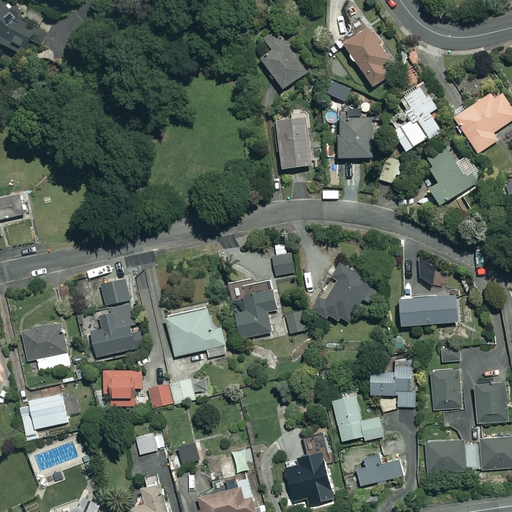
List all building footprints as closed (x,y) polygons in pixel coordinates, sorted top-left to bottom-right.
[(22,17),(0,3),(0,41),(19,53),(33,31),(19,22),(22,17)] [(391,59),(367,26),(343,43),(373,87),(389,76),(382,66),(391,59)] [(264,39),(272,50),(261,58),(283,89),(308,72),(286,40),(284,42),(275,30),(264,39)] [(438,107),(424,84),(399,99),(411,120),(393,131),(405,151),(440,130),(430,112),(438,107)] [(511,119),(511,108),(502,92),(493,98),(490,93),(454,117),(477,153),(497,140),(493,132),(511,119)] [(311,165),(306,117),(276,120),(281,168),(311,165)] [(374,118),(338,118),(338,157),(374,157),(374,118)] [(451,144),(427,158),(432,167),(430,168),(438,182),(429,187),(438,204),(482,179),(469,155),(460,160),(451,144)] [(400,166),(385,161),(379,179),(394,184),(400,166)] [(0,219),(24,213),(19,192),(0,196),(0,234),(2,234),(0,224),(0,219)] [(274,244),(276,256),(272,257),(275,276),(295,273),(292,254),(288,255),(286,242),(274,244)] [(346,325),(362,299),(369,304),(380,286),(341,262),(331,278),(336,282),(325,300),(321,297),(313,310),(326,318),(328,315),(346,325)] [(125,279),(103,284),(109,312),(98,315),(101,329),(91,331),(97,362),(144,353),(139,331),(136,331),(125,279)] [(276,310),(272,290),(244,295),(248,311),(236,313),(241,339),(271,332),(266,312),(276,310)] [(456,322),(455,295),(399,299),(400,325),(456,322)] [(212,328),(208,309),(166,318),(175,356),(207,349),(209,357),(226,353),(220,327),(212,328)] [(305,330),(301,310),(286,314),(290,333),(305,330)] [(71,366),(61,324),(22,333),(28,361),(37,359),(40,373),(71,366)] [(460,347),(441,348),(442,362),(461,361),(460,347)] [(398,407),(418,406),(417,356),(395,357),(395,370),(370,371),(371,395),(398,394),(398,407)] [(142,370),(104,370),(104,393),(110,393),(110,406),(135,406),(135,388),(142,388),(142,370)] [(461,409),(459,370),(431,371),(433,410),(461,409)] [(507,422),(506,382),(475,383),(476,423),(507,422)] [(173,403),(170,384),(149,388),(153,407),(173,403)] [(68,422),(62,393),(29,401),(31,413),(22,415),(27,439),(37,437),(35,428),(68,422)] [(362,420),(356,393),(332,399),(342,441),(364,436),(365,439),(384,435),(380,416),(362,420)] [(158,450),(154,433),(136,437),(140,454),(158,450)] [(511,467),(511,436),(481,438),(483,470),(511,467)] [(465,472),(463,440),(426,442),(427,474),(465,472)] [(174,482),(184,481),(185,488),(196,486),(193,466),(183,468),(180,451),(169,453),(174,482)] [(381,464),(379,454),(364,457),(366,467),(357,469),(361,486),(403,476),(399,460),(381,464)] [(332,491),(322,457),(284,468),(294,502),(332,491)] [(147,486),(124,493),(129,511),(169,511),(158,474),(144,478),(147,486)] [(267,511),(265,504),(256,506),(248,477),(237,480),(238,485),(197,495),(201,509),(198,510),(198,511),(267,511)] [(95,511),(91,499),(58,511),(95,511)]
